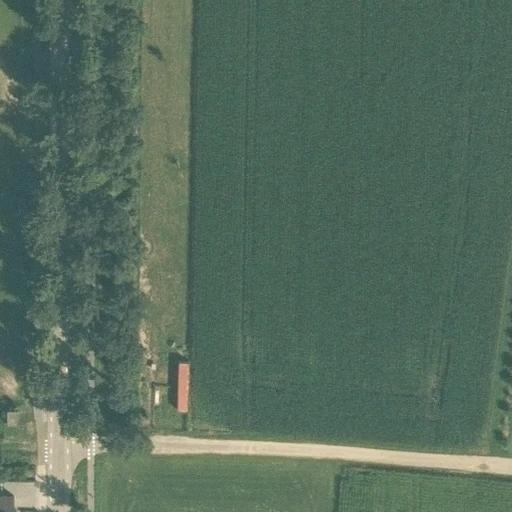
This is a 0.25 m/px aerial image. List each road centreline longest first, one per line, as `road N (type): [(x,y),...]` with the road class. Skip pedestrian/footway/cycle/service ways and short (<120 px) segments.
road 1 (tertiary): [(59,447),(61,0)]
road 2 (unclassified): [(395,461),(59,447)]
